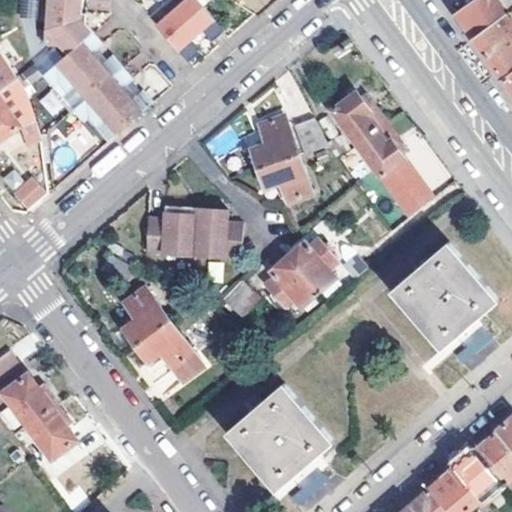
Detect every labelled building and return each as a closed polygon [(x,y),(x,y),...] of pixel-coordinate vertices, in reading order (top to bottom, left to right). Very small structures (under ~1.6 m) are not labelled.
[(111,122),(121,133),(157,103),(148,93),(139,100),(129,89),(138,81),(119,58),(108,67),(98,55),(108,46),(89,22),(90,0),(47,0),(43,53),(55,55),(63,49),(69,57),(48,75),(59,88),(63,85),(72,96),(81,89),(92,101),(80,111),(90,126),(94,121),(101,131),(111,122)] [(164,26),(195,62),(206,51),(199,42),(211,33),(219,42),(229,33),(201,0),(176,0),(167,7),(174,17),(164,26)] [(511,0),(474,0),(476,2),(460,14),(478,38),(511,13),(511,0)] [(503,72),(508,79),(511,75),(511,13),(478,38),(485,48),(503,72)] [(0,51),(0,89),(21,74),(6,60),(0,51)] [(0,89),(0,140),(21,125),(35,120),(29,100),(26,92),(21,74),(0,89)] [(38,104),(56,116),(66,102),(48,89),(38,104)] [(38,97),(36,90),(26,92),(29,100),(38,97)] [(359,95),(335,112),(358,145),(388,122),(370,97),(364,101),(359,95)] [(252,155),(267,193),(282,187),(290,206),(316,195),(286,118),(260,128),(269,148),(252,155)] [(299,125),(308,152),(329,141),(317,118),(299,125)] [(409,151),(388,122),(358,145),(384,180),(408,162),(403,155),(409,151)] [(41,144),(43,153),(54,149),(51,141),(41,144)] [(407,180),(390,192),(400,207),(417,195),(407,180)] [(23,194),(33,207),(50,194),(39,181),(23,194)] [(167,209),(166,213),(197,215),(197,208),(167,206),(167,209)] [(150,217),(148,252),(242,258),(244,223),(231,222),(232,210),(225,210),(215,209),(197,208),(197,215),(166,213),(166,218),(150,217)] [(296,299),(301,307),(337,277),(331,269),(341,261),(321,238),(311,245),(308,242),(271,271),(275,276),(266,283),(286,307),(296,299)] [(444,350),(458,337),(473,324),(487,312),(501,300),(452,244),(395,294),(444,350)] [(345,266),(356,279),(370,267),(360,254),(345,266)] [(242,318),(262,298),(242,278),(222,298),(242,318)] [(160,353),(182,382),(205,365),(148,289),(126,306),(137,321),(124,331),(147,362),(160,353)] [(502,330),(487,312),(473,324),(458,337),(474,355),(502,330)] [(0,357),(0,374),(18,364),(10,351),(0,357)] [(468,361),(474,368),(479,363),(473,356),(468,361)] [(5,392),(52,458),(76,442),(61,421),(66,417),(48,393),(43,396),(28,376),(5,392)] [(278,492),(293,479),(307,467),(321,454),(335,442),(285,386),(227,435),(278,492)] [(511,421),(504,428),(499,432),(511,448),(511,421)] [(504,480),(507,484),(511,479),(511,448),(499,432),(483,446),(479,450),(504,480)] [(457,468),(482,499),(504,480),(479,450),(463,463),(457,468)] [(337,472),(321,454),(307,467),(293,479),(310,497),(337,472)] [(453,511),(465,511),(482,499),(457,468),(441,482),(433,488),(453,511)] [(418,501),(412,506),(416,511),(453,511),(433,488),(418,501)]
